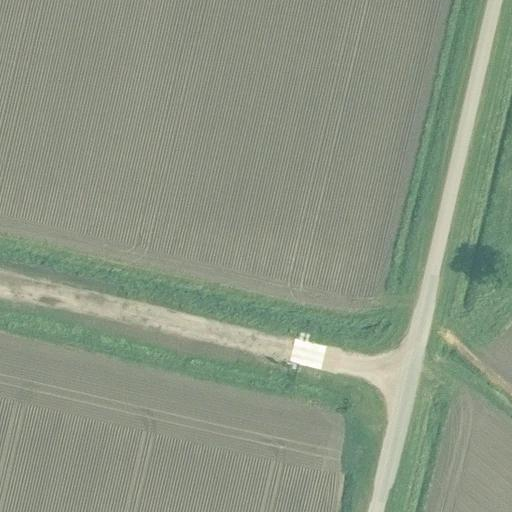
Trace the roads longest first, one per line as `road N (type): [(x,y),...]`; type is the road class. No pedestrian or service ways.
road 1 (unclassified): [(374,511),(492,0)]
road 2 (track): [(406,373),(0,279)]
